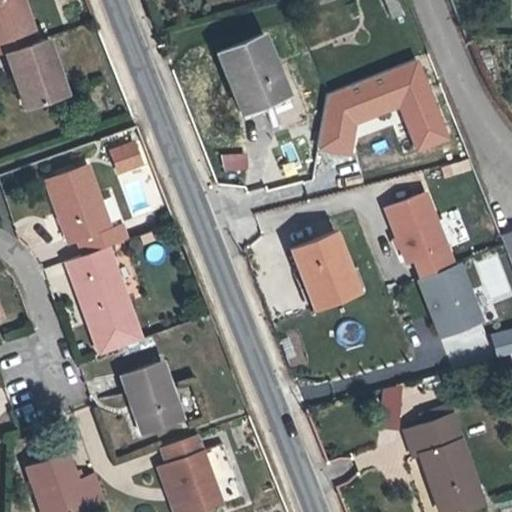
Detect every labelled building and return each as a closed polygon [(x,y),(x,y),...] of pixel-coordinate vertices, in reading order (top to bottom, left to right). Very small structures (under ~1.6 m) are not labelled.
[(0,0),(0,52),(4,51),(35,40),(20,0),(0,0)] [(384,0),(391,16),(402,12),(397,0),(384,0)] [(242,110),(287,91),(262,32),(217,51),(242,110)] [(44,37),(35,40),(4,51),(13,75),(17,74),(29,105),(64,92),(44,37)] [(418,60),(329,96),(318,149),(351,157),(358,124),(398,108),(416,152),(450,138),(418,60)] [(290,97),(287,91),(242,110),(245,115),(290,97)] [(277,144),(266,109),(239,118),(251,153),(277,144)] [(222,174),(245,172),(243,151),(220,154),(222,174)] [(76,237),(82,253),(105,245),(123,238),(117,223),(108,226),(85,164),(45,177),(68,240),(76,237)] [(413,257),(421,276),(453,263),(424,191),(385,206),(406,260),(413,257)] [(102,199),(111,221),(121,217),(112,195),(102,199)] [(450,245),(462,240),(451,215),(439,220),(450,245)] [(511,229),(499,235),(511,267),(511,229)] [(313,305),(357,288),(335,230),(290,248),(313,305)] [(66,259),(96,341),(135,328),(105,245),(82,253),(66,259)] [(421,276),(418,277),(440,334),(480,318),(458,261),(453,263),(421,276)] [(139,338),(135,328),(96,341),(100,352),(139,338)] [(511,328),(489,332),(493,357),(511,354),(511,328)] [(141,430),(180,416),(159,360),(121,374),(141,430)] [(416,382),(384,389),(388,409),(421,401),(416,382)] [(450,413),(404,429),(413,456),(421,453),(441,510),(459,504),(461,508),(480,502),(450,413)] [(167,461),(165,462),(183,511),(190,511),(219,501),(194,433),(161,445),(167,461)] [(65,452),(27,465),(43,511),(68,511),(104,499),(95,473),(76,479),(65,452)] [(175,511),(183,511),(165,462),(158,465),(175,511)]
